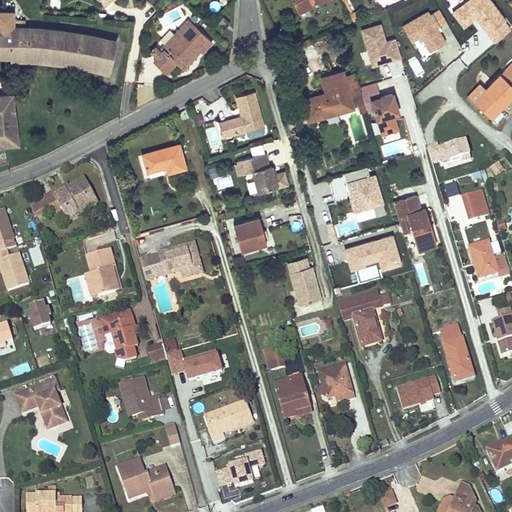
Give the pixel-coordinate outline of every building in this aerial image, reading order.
[(59,0),(51,0),(51,9),(59,10),(59,0)] [(292,0),(299,12),(323,0),(292,0)] [(491,0),(469,0),(453,12),(463,26),(476,16),(489,33),(506,20),(494,3),(491,0)] [(0,142),(2,142),(2,145),(13,144),(13,141),(17,140),(14,112),(12,113),(11,105),(13,105),(12,93),(0,94),(0,56),(11,57),(11,56),(35,57),(60,60),(83,63),(109,69),(115,44),(90,38),(74,35),(49,32),(31,30),(11,30),(11,26),(12,11),(0,10),(0,142)] [(361,18),(357,10),(351,13),(354,21),(361,18)] [(446,41),(437,27),(445,22),(439,11),(430,16),(428,11),(413,20),(403,26),(412,40),(422,35),(431,50),(446,41)] [(223,17),(216,24),(223,30),(229,23),(223,17)] [(211,42),(187,20),(175,34),(165,44),(163,46),(165,47),(161,52),(156,57),(153,60),(166,72),(176,62),(178,64),(180,64),(185,59),(185,56),(195,46),(199,50),(202,53),(211,42)] [(381,23),(361,28),(370,65),(390,60),(385,40),(381,23)] [(36,27),(11,26),(11,30),(31,30),(49,32),(74,35),(90,38),(115,44),(116,40),(89,34),(63,30),(36,27)] [(160,39),(165,44),(175,34),(169,29),(160,39)] [(385,40),(390,60),(400,58),(395,38),(385,40)] [(156,57),(161,52),(156,46),(150,52),(156,57)] [(184,67),(199,50),(195,46),(185,56),(185,59),(180,64),(178,64),(180,66),(184,67)] [(11,56),(11,57),(11,59),(36,60),(61,63),(85,67),(108,72),(109,69),(83,63),(60,60),(35,57),(11,56)] [(325,90),(323,80),(342,74),(341,70),(319,76),(324,94),(326,93),(325,90)] [(485,89),(473,101),(487,115),(499,103),(502,105),(511,94),(511,85),(499,73),(485,89)] [(362,97),(350,101),(342,74),(323,80),(325,90),(330,89),(331,92),(326,93),(324,94),(319,95),(320,98),(306,102),(310,116),(325,112),(326,114),(337,112),(352,108),(365,104),(362,97)] [(376,82),(359,87),(362,97),(365,104),(367,112),(373,110),(376,118),(387,115),(391,114),(390,111),(397,109),(392,93),(380,96),(376,82)] [(467,95),(473,101),(485,89),(479,83),(467,95)] [(223,138),(264,126),(254,92),(236,97),(242,117),(219,123),(223,138)] [(320,98),(319,95),(302,100),(308,120),(326,114),(325,112),(310,116),(306,102),(320,98)] [(499,103),(487,115),(490,118),(502,105),(499,103)] [(199,111),(191,113),(194,123),(202,121),(199,111)] [(337,112),(326,114),(328,122),(339,119),(337,112)] [(387,115),(376,118),(377,125),(389,122),(387,115)] [(383,158),(412,152),(409,138),(380,144),(383,158)] [(178,144),(142,153),(147,171),(166,166),(168,172),(168,171),(185,167),(178,144)] [(258,192),(277,187),(274,173),(271,166),(269,166),(265,153),(246,158),(250,172),(252,171),(258,192)] [(250,172),(246,158),(236,161),(240,175),(250,172)] [(506,171),(500,161),(490,168),(496,177),(506,171)] [(220,162),(209,165),(213,177),(223,174),(220,162)] [(368,167),(343,174),(353,212),(373,207),(378,206),(370,176),(368,167)] [(284,170),(274,173),(277,187),(288,184),(284,170)] [(404,173),(390,176),(393,185),(406,182),(404,173)] [(375,174),(370,176),(378,206),(383,204),(375,174)] [(229,176),(218,179),(220,187),(231,184),(229,176)] [(53,191),(45,196),(52,210),(56,216),(64,212),(65,215),(67,217),(85,206),(87,209),(97,203),(84,179),(70,186),(55,195),(53,191)] [(458,182),(444,186),(449,199),(462,194),(458,182)] [(68,183),(53,191),(55,195),(70,186),(68,183)] [(413,186),(390,192),(393,201),(415,195),(413,186)] [(481,192),(463,197),(465,205),(469,204),(472,214),(468,215),(470,220),(488,215),(481,192)] [(415,195),(393,201),(402,233),(412,230),(417,250),(436,245),(431,232),(429,232),(427,226),(430,225),(424,208),(420,209),(415,195)] [(45,196),(39,199),(43,215),(52,210),(45,196)] [(39,199),(31,204),(35,219),(43,215),(39,199)] [(385,213),(383,204),(378,206),(373,207),(375,215),(385,213)] [(85,206),(67,217),(69,221),(88,211),(87,209),(85,206)] [(0,212),(0,253),(6,252),(4,244),(14,241),(13,237),(8,234),(7,230),(10,229),(4,211),(0,212)] [(259,216),(233,224),(240,250),(266,243),(259,216)] [(503,220),(495,222),(498,232),(506,230),(503,220)] [(392,233),(343,248),(349,266),(364,261),(377,258),(398,251),(392,233)] [(488,242),(469,248),(479,279),(498,274),(493,258),(488,242)] [(202,273),(194,244),(139,259),(145,281),(182,271),(184,278),(202,273)] [(87,256),(91,273),(98,297),(119,291),(113,268),(115,267),(110,249),(87,256)] [(398,251),(377,258),(380,269),(401,263),(398,251)] [(6,252),(0,253),(0,268),(1,271),(4,270),(5,274),(2,275),(8,292),(29,285),(23,268),(20,269),(18,264),(21,261),(19,255),(8,259),(6,252)] [(506,275),(501,256),(493,258),(498,274),(499,277),(506,275)] [(311,266),(306,268),(303,258),(287,263),(290,272),(299,304),(321,298),(311,266)] [(364,261),(349,266),(350,270),(365,266),(364,261)] [(423,263),(415,265),(421,286),(429,283),(423,263)] [(115,267),(113,268),(119,291),(122,290),(116,267),(115,267)] [(98,297),(91,273),(85,275),(92,298),(98,297)] [(440,284),(432,286),(434,293),(442,291),(440,284)] [(377,292),(354,298),(355,303),(379,297),(378,296),(377,292)] [(387,293),(378,296),(379,297),(381,306),(390,304),(387,293)] [(354,298),(337,302),(343,321),(354,318),(361,346),(377,342),(373,327),(376,326),(372,309),(381,306),(379,297),(355,303),(354,298)] [(35,312),(31,314),(37,329),(52,324),(49,316),(52,316),(49,308),(46,308),(44,302),(33,306),(35,312)] [(511,316),(511,315),(510,309),(498,313),(500,320),(511,316)] [(91,311),(79,315),(80,320),(93,317),(91,311)] [(111,334),(109,325),(132,318),(131,311),(100,319),(105,336),(106,335),(111,334)] [(511,352),(511,316),(500,320),(492,322),(502,356),(511,352)] [(132,318),(109,325),(111,334),(116,352),(114,352),(116,360),(123,362),(136,359),(133,348),(134,348),(133,344),(137,343),(133,328),(135,328),(132,318)] [(443,330),(439,331),(455,382),(473,376),(458,326),(450,329),(450,324),(444,324),(443,330)] [(0,348),(6,347),(5,344),(13,341),(8,326),(0,328),(0,348)] [(111,334),(106,335),(107,342),(104,347),(105,351),(108,353),(114,352),(116,352),(111,334)] [(164,344),(167,354),(178,351),(175,340),(164,344)] [(147,349),(151,365),(166,361),(161,345),(147,349)] [(278,347),(266,350),(271,370),(283,367),(278,347)] [(189,381),(223,371),(217,351),(183,361),(180,350),(178,351),(167,354),(171,364),(174,375),(186,372),(189,381)] [(350,381),(346,366),(319,373),(321,383),(323,382),(324,383),(322,386),(325,397),(329,399),(336,397),(338,393),(344,391),(342,383),(350,381)] [(435,376),(396,388),(401,404),(432,395),(440,393),(435,376)] [(119,384),(124,400),(128,399),(132,417),(138,415),(149,412),(151,418),(163,415),(162,412),(159,400),(158,396),(149,399),(143,377),(119,384)] [(294,417),(293,411),(309,407),(301,377),(276,384),(286,419),(294,417)] [(354,395),(350,381),(342,383),(344,391),(338,393),(336,397),(345,394),(346,397),(354,395)] [(22,414),(37,409),(40,408),(42,414),(39,416),(45,432),(57,428),(56,422),(63,420),(55,396),(60,394),(56,382),(15,396),(22,414)] [(432,395),(401,404),(403,409),(434,399),(432,395)] [(167,398),(159,400),(162,412),(170,410),(167,398)] [(128,399),(124,400),(129,418),(132,417),(128,399)] [(244,403),(206,417),(214,440),(223,437),(222,434),(252,423),(244,403)] [(309,407),(293,411),(294,417),(311,412),(309,407)] [(149,412),(138,415),(140,421),(151,418),(149,412)] [(175,423),(166,426),(171,445),(180,443),(175,423)] [(511,439),(487,451),(497,472),(511,464),(511,439)] [(255,481),(250,467),(265,463),(263,455),(262,451),(245,455),(247,460),(229,465),(231,469),(217,473),(221,488),(235,484),(236,487),(255,481)] [(130,499),(148,493),(152,491),(153,494),(155,497),(173,491),(164,467),(144,474),(139,460),(118,467),(130,499)] [(460,484),(458,490),(474,496),(470,488),(460,484)] [(392,489),(378,495),(384,509),(398,503),(392,489)] [(442,500),(436,511),(480,511),(478,508),(473,505),(475,500),(474,496),(458,490),(454,498),(452,504),(442,500)] [(173,491),(155,497),(156,501),(174,495),(173,491)] [(27,511),(71,511),(72,498),(60,498),(56,498),(56,495),(48,495),(28,495),(27,511)] [(81,511),(81,498),(72,498),(71,511),(81,511)]
